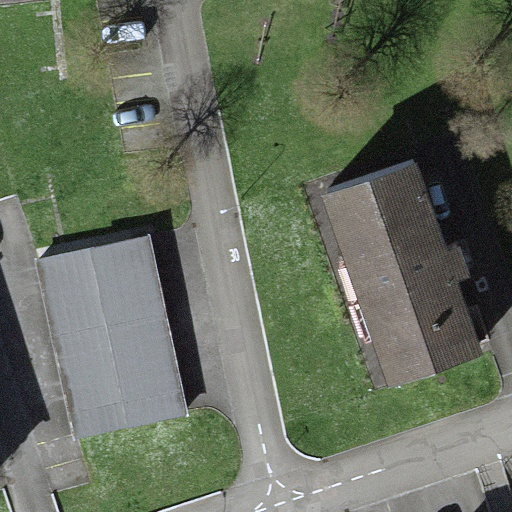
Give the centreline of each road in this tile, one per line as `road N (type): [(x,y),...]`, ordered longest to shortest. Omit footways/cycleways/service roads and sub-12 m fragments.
road 1 (residential): [(273,510),(170,0)]
road 2 (residential): [(511,432),(273,510)]
